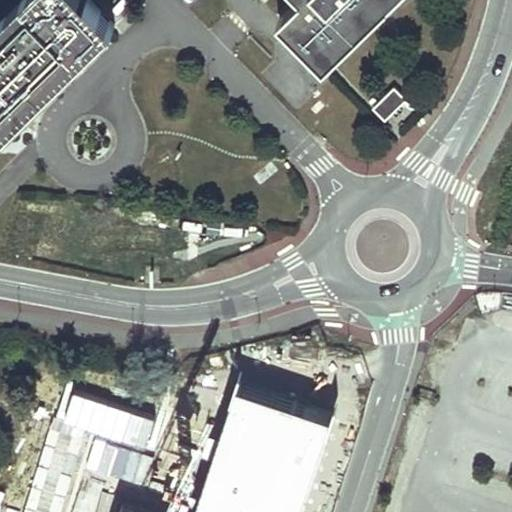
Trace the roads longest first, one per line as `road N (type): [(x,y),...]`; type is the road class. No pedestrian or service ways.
road 1 (unclassified): [(0,280),(152,308),(191,307),(332,264)]
road 2 (unclassified): [(409,200),(483,63),(505,0)]
road 3 (unknown): [(278,511),(324,387),(375,338)]
road 4 (unclassified): [(409,200),(379,192),(350,201),(330,229),(332,264)]
road 5 (unclassified): [(332,264),(357,291),(393,295),(410,287),(431,257)]
